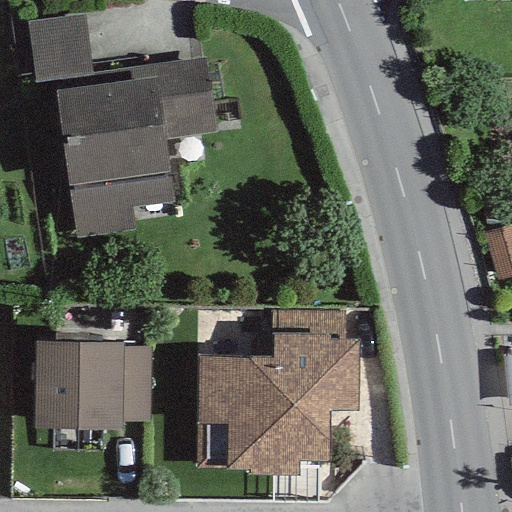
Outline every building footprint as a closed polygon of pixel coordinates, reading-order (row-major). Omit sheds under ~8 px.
[(26,22),(33,81),(53,78),(91,73),(83,15),(26,22)] [(91,73),(53,78),(75,239),(136,231),(133,207),(174,202),(165,138),(213,132),(203,58),(91,73)] [(343,311),(271,311),(271,357),(196,357),(196,470),(248,470),(248,476),(298,477),(298,461),(329,461),(329,411),(357,411),(357,340),(343,340),(343,311)] [(121,344),(35,342),(33,428),(119,429),(121,348),(121,344)] [(148,347),(121,348),(122,422),(149,422),(148,347)]
